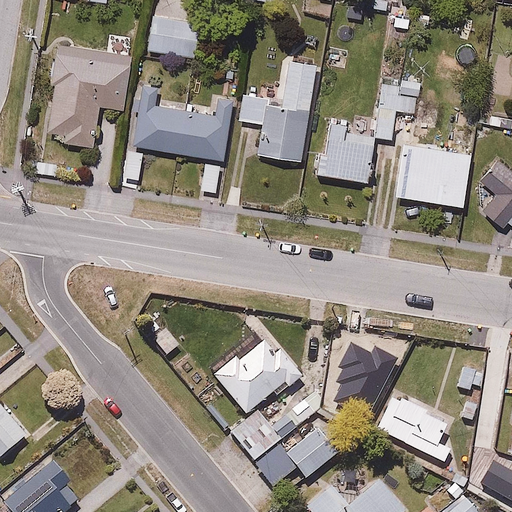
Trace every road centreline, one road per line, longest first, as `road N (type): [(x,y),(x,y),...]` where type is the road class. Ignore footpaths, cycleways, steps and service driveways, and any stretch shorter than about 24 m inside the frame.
road 1 (residential): [(48,229),(511,302)]
road 2 (residential): [(225,511),(61,317),(43,274),(48,229)]
